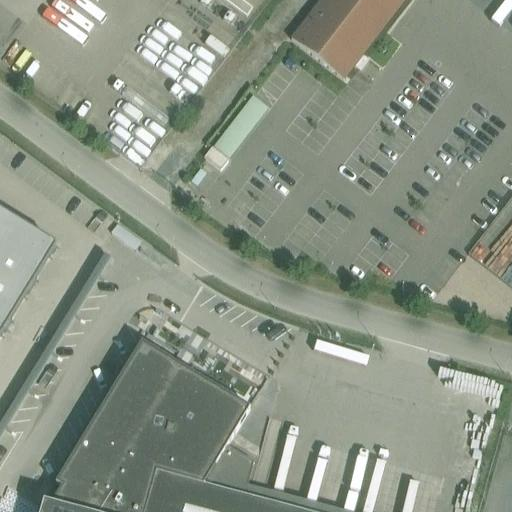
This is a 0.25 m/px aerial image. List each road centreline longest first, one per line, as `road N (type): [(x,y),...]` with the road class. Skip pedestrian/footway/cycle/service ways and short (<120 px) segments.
road 1 (unclassified): [(0,100),(216,258),(282,295),(511,360)]
road 2 (unknown): [(420,334),(390,375),(356,393),(143,302),(115,320),(0,505)]
road 3 (unknown): [(490,62),(441,23),(423,28),(293,217)]
road 4 (unknown): [(490,62),(366,238)]
road 5 (unknown): [(511,156),(438,259)]
